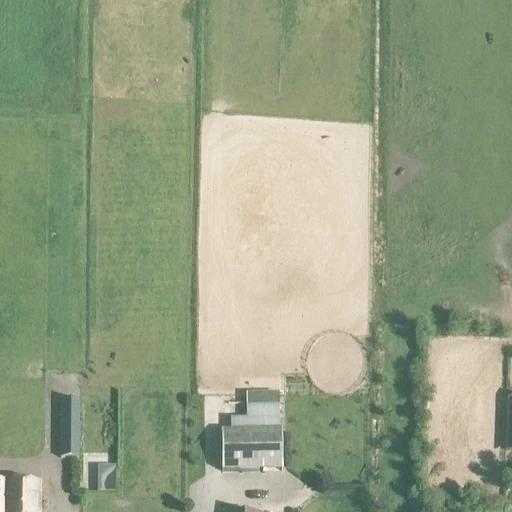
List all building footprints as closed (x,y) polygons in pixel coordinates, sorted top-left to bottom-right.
[(0,156),(35,158),(36,128),(0,126),(0,156)] [(35,188),(35,158),(0,158),(0,215),(35,216),(35,199),(23,199),(23,188),(35,188)] [(0,228),(0,244),(34,245),(35,229),(0,228)] [(0,257),(0,273),(35,274),(35,258),(0,257)] [(33,287),(0,286),(0,302),(33,303),(33,287)] [(0,330),(34,331),(34,316),(0,315),(0,330)] [(0,360),(34,361),(34,345),(0,344),(0,360)] [(170,373),(170,353),(114,350),(113,370),(170,373)] [(60,402),(59,460),(79,461),(80,402),(60,402)] [(222,473),(282,473),(282,431),(221,432),(222,473)] [(2,484),(1,511),(39,511),(40,484),(2,484)] [(277,495),(276,484),(251,487),(253,498),(277,495)]
